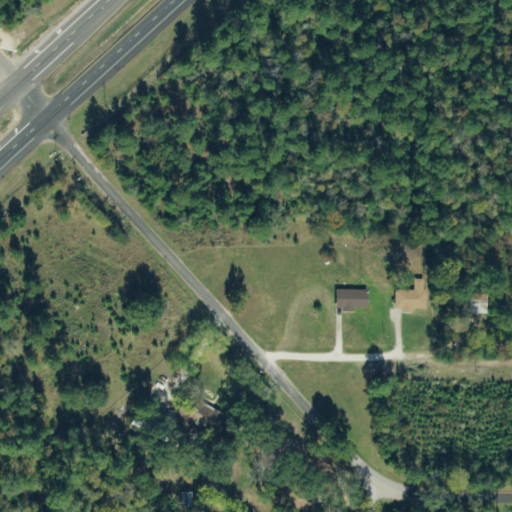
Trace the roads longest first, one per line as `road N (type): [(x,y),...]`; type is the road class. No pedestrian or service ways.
road 1 (residential): [(511,480),(383,471),(143,233),(43,109)]
road 2 (residential): [(511,237),(143,233)]
road 3 (trunk): [(0,148),(161,0)]
road 4 (trunk): [(104,0),(0,95)]
